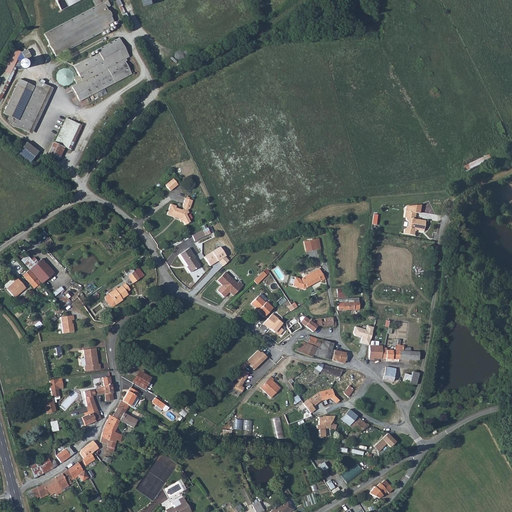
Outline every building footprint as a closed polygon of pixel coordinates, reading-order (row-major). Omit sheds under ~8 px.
[(109,14),(113,12),(106,0),(99,0),(94,3),(96,10),(44,36),(55,58),(110,30),(108,28),(115,24),(109,14)] [(54,0),(60,11),(80,0),(54,0)] [(13,40),(0,67),(0,101),(19,61),(17,60),(24,45),(13,40)] [(132,75),(115,42),(98,50),(100,53),(74,66),(83,82),(72,87),(79,101),(132,75)] [(19,121),(16,126),(31,134),(52,91),(37,83),(19,121)] [(3,114),(9,117),(17,121),(31,93),(16,86),(3,114)] [(15,128),(16,126),(19,121),(17,121),(9,117),(7,120),(13,123),(11,126),(15,128)] [(65,148),(70,150),(81,125),(66,118),(55,143),(65,148)] [(18,153),(31,161),(39,150),(26,141),(18,153)] [(53,143),(48,154),(59,160),(65,148),(55,143),(53,143)] [(494,161),(491,154),(465,166),(468,171),(488,162),(490,164),(494,161)] [(170,191),(178,184),(173,178),(165,184),(170,191)] [(191,209),(193,201),(186,199),(183,207),(184,210),(181,210),(175,208),(176,207),(170,205),(167,216),(180,220),(183,223),(184,222),(186,223),(187,226),(192,222),(187,215),(190,213),(188,211),(191,209)] [(415,220),(416,213),(420,213),(422,205),(407,207),(404,218),(408,222),(407,228),(404,230),(403,234),(415,236),(415,232),(414,231),(417,229),(419,231),(424,232),(426,222),(415,220)] [(201,230),(191,235),(194,241),(204,236),(201,230)] [(314,251),(311,241),(304,242),(306,252),(314,251)] [(181,254),(188,265),(189,266),(188,267),(191,272),(200,265),(195,258),(196,257),(189,247),(181,254)] [(40,261),(28,270),(39,284),(40,284),(52,275),(40,261)] [(39,284),(28,270),(22,276),(33,289),(39,284)] [(320,282),(324,280),(318,270),(299,281),(298,280),(294,278),(292,287),(302,290),(319,281),(320,282)] [(132,284),(139,280),(134,273),(127,277),(132,284)] [(237,284),(225,273),(217,281),(222,286),(217,290),(225,298),(229,293),(233,297),(243,286),(239,282),(237,284)] [(255,278),(259,281),(264,276),(260,273),(255,278)] [(13,282),(5,289),(13,298),(25,289),(15,277),(12,280),(13,282)] [(120,301),(121,300),(127,296),(126,294),(129,291),(125,285),(115,292),(114,291),(108,295),(110,299),(112,298),(113,301),(112,302),(115,306),(120,302),(120,301)] [(55,295),(63,289),(61,286),(53,293),(55,295)] [(337,297),(345,297),(345,288),(337,288),(337,297)] [(110,299),(108,295),(105,297),(105,298),(104,301),(108,306),(110,307),(111,308),(113,307),(115,306),(112,302),(110,299)] [(262,305),(255,298),(248,306),(255,313),(254,314),(260,320),(269,311),(263,304),(262,305)] [(336,311),(357,310),(357,303),(357,299),(335,300),(336,311)] [(63,334),(74,332),(73,327),(72,327),(71,321),(74,321),(73,316),(61,318),(63,334)] [(297,323),(303,327),(307,321),(298,316),(297,319),(299,320),(297,323)] [(292,318),(283,323),(286,327),(290,335),(300,329),(292,318)] [(313,324),(312,320),(309,319),(307,321),(303,327),(312,332),(316,326),(313,324)] [(335,323),(333,319),(332,320),(331,319),(318,319),(319,327),(319,328),(331,327),(332,328),(335,327),(335,323)] [(278,333),(283,340),(290,335),(286,327),(277,332),(278,333)] [(273,335),(269,339),(277,345),(280,342),(283,340),(278,333),(273,335)] [(315,339),(309,337),(306,342),(305,344),(313,347),(315,339)] [(332,344),(324,341),(322,349),(319,358),(321,358),(327,360),(330,350),(332,344)] [(313,347),(305,344),(301,342),(293,351),(310,357),(314,347),(313,347)] [(402,352),(402,347),(395,346),(395,351),(386,351),(385,359),(385,360),(400,360),(400,352),(402,352)] [(317,348),(314,347),(310,357),(319,358),(322,349),(317,348)] [(91,359),(89,348),(79,350),(80,358),(82,366),(80,366),(82,371),(96,368),(96,364),(94,364),(93,359),(91,359)] [(245,362),(252,370),(266,358),(261,352),(260,353),(257,350),(245,362)] [(376,359),(381,359),(381,351),(370,350),(369,353),(373,353),(372,360),(376,361),(376,359)] [(344,354),(333,351),(330,361),(341,363),(342,362),(345,362),(347,356),(344,356),(344,354)] [(408,361),(409,352),(402,352),(400,352),(400,360),(408,361)] [(408,361),(418,361),(418,353),(409,352),(408,361)] [(319,373),(325,374),(326,374),(328,367),(322,365),(314,364),(311,368),(314,369),(314,370),(319,373)] [(328,367),(326,374),(339,377),(341,370),(328,367)] [(385,368),(382,380),(392,382),(395,370),(385,368)] [(241,386),(248,372),(242,369),(235,383),(231,381),(228,386),(241,393),(244,388),(241,386)] [(345,369),(344,371),(343,376),(346,376),(345,378),(351,382),(350,384),(354,386),(359,380),(361,382),(363,379),(356,374),(351,371),(345,369)] [(131,382),(143,389),(150,378),(139,370),(131,382)] [(418,374),(416,373),(411,372),(409,383),(416,384),(418,374)] [(113,400),(109,375),(101,377),(102,386),(93,390),(102,389),(103,393),(105,401),(113,400)] [(271,381),(272,379),(269,376),(259,387),(269,398),(278,388),(271,381)] [(339,377),(335,381),(333,383),(335,385),(336,385),(337,384),(340,382),(342,379),(339,377)] [(342,394),(347,387),(350,384),(351,382),(345,378),(338,387),(336,390),(342,394)] [(62,379),(49,381),(53,397),(60,396),(59,389),(64,388),(62,379)] [(342,394),(341,395),(346,398),(352,390),(347,387),(342,394)] [(128,391),(124,398),(122,401),(129,406),(133,409),(137,401),(138,398),(140,395),(132,389),(130,392),(128,391)] [(93,394),(92,391),(92,390),(81,392),(85,404),(86,406),(93,404),(91,396),(93,395),(93,394)] [(316,394),(319,401),(327,399),(334,405),(337,401),(332,397),(331,391),(322,393),(316,394)] [(306,402),(312,408),(319,401),(316,394),(306,402)] [(155,397),(152,401),(166,411),(169,407),(155,397)] [(52,398),(49,398),(43,400),(46,414),(56,411),(52,398)] [(122,401),(121,401),(116,408),(124,413),(129,406),(122,401)] [(308,414),(311,412),(313,411),(311,408),(312,408),(306,402),(306,401),(301,404),(308,414)] [(86,406),(85,404),(82,405),(85,413),(86,412),(87,416),(96,412),(93,404),(86,406)] [(124,413),(116,408),(111,416),(108,415),(104,421),(102,427),(115,433),(119,421),(132,429),(137,420),(124,413)] [(340,419),(347,425),(354,416),(347,410),(340,419)] [(87,416),(80,419),(83,425),(99,418),(96,412),(87,416)] [(329,426),(330,424),(334,416),(323,416),(323,417),(321,417),(322,425),(322,426),(323,426),(329,426)] [(354,416),(347,425),(349,427),(352,429),(359,420),(354,416)] [(281,417),(272,418),(275,438),(284,437),(281,417)] [(235,418),(234,428),(244,429),(244,428),(253,429),(254,420),(235,418)] [(50,421),(52,431),(59,430),(57,420),(50,421)] [(352,429),(353,430),(358,434),(365,425),(359,420),(352,429)] [(115,433),(102,427),(100,436),(108,439),(116,442),(117,440),(120,442),(122,436),(115,433)] [(394,442),(391,440),(386,434),(383,436),(384,437),(382,439),(386,444),(385,445),(389,448),(394,442)] [(108,439),(100,436),(99,441),(106,444),(108,439)] [(114,448),(116,442),(108,439),(106,444),(106,446),(114,448)] [(378,452),(385,445),(386,444),(382,439),(374,448),(378,452)] [(94,441),(82,450),(80,453),(84,459),(91,454),(99,448),(94,441)] [(346,451),(347,444),(339,442),(338,450),(346,451)] [(72,454),(67,447),(66,447),(59,452),(60,453),(65,460),(72,454)] [(61,463),(65,460),(60,453),(56,457),(61,463)] [(84,459),(83,460),(87,465),(95,459),(91,454),(84,459)] [(49,461),(46,456),(45,457),(46,459),(38,463),(36,458),(28,462),(30,468),(39,465),(42,474),(52,469),(49,461)] [(57,466),(54,459),(49,461),(52,469),(57,466)] [(87,477),(77,463),(68,470),(72,477),(65,481),(68,485),(71,483),(70,481),(78,476),(81,481),(87,477)] [(39,465),(30,468),(33,478),(42,474),(39,465)] [(72,477),(68,470),(60,475),(61,475),(67,485),(68,485),(65,481),(72,477)] [(90,470),(86,473),(89,479),(94,476),(90,470)] [(62,492),(67,490),(66,488),(63,489),(63,488),(67,485),(61,475),(54,479),(62,492)] [(47,494),(48,496),(54,494),(55,496),(62,492),(54,479),(42,485),(47,494)] [(385,496),(388,493),(384,489),(388,484),(384,479),(379,484),(379,483),(374,487),(373,487),(368,494),(372,498),(373,497),(380,500),(385,496)] [(388,493),(392,488),(388,484),(384,489),(388,493)] [(35,498),(36,500),(41,498),(40,497),(47,494),(42,485),(36,488),(40,496),(35,498)] [(31,490),(34,497),(35,498),(40,496),(36,488),(31,490)] [(25,492),(28,501),(30,501),(29,499),(34,497),(31,490),(25,492)] [(172,507),(164,511),(190,511),(183,498),(171,504),(172,507)] [(269,511),(288,511),(292,510),(287,501),(270,511),(269,511)] [(258,502),(251,505),(255,511),(259,511),(262,511),(258,502)]
